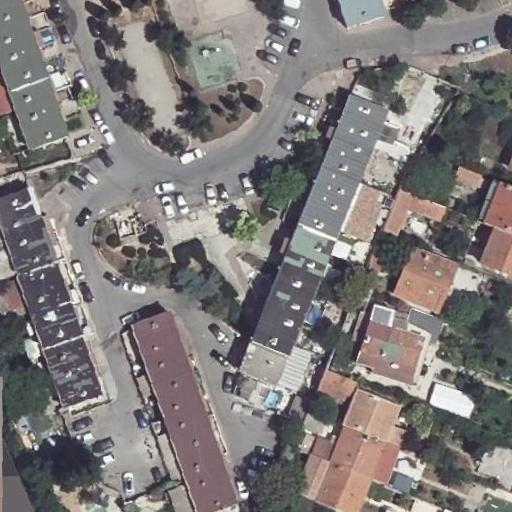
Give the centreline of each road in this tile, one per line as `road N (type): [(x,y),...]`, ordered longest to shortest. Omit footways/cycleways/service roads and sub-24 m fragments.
road 1 (unclassified): [(93,291),(168,298),(193,314),(245,455)]
road 2 (unclassified): [(328,51),(298,69),(247,152),(189,176),(131,173)]
road 3 (unclassified): [(328,51),(418,37),(511,9)]
road 4 (unclassified): [(131,173),(71,0)]
road 5 (unclassified): [(93,291),(137,466)]
road 6 (unclassified): [(131,173),(85,213),(80,250),(93,291)]
